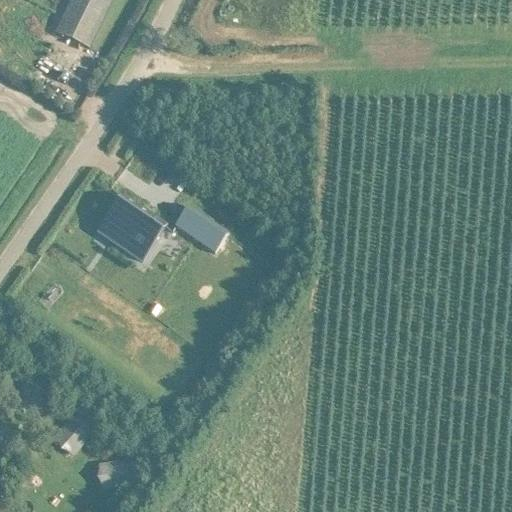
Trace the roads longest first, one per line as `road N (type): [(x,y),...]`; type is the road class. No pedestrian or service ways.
road 1 (track): [(133,71),(511,69)]
road 2 (unclassified): [(0,266),(172,0)]
